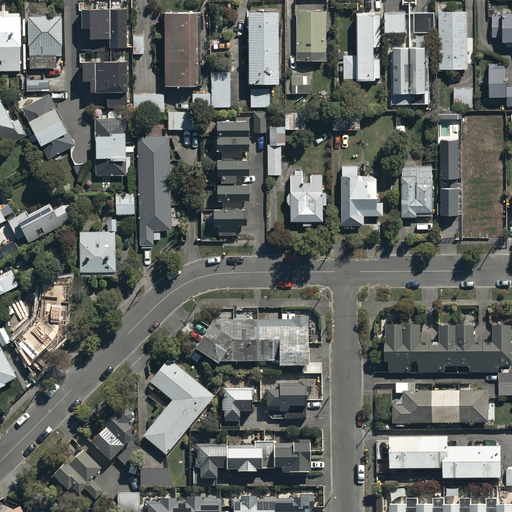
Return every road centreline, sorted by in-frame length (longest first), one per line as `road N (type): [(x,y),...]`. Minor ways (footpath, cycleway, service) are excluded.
road 1 (unclassified): [(0,461),(185,283),(224,273),(345,272)]
road 2 (unclassified): [(345,272),(348,511)]
road 3 (unclassified): [(345,272),(511,270)]
